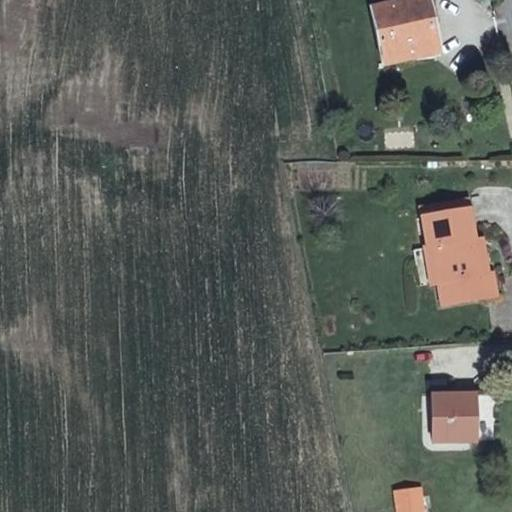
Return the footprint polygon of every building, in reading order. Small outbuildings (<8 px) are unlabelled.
[(425,0),(422,0),(372,10),(384,65),(437,53),(425,0)] [(433,248),(443,305),(496,295),(493,274),(480,276),(469,210),(422,218),(428,249),(433,248)] [(474,396),(433,396),(434,441),(474,441),(474,396)] [(400,499),(421,497),(420,487),(398,487),(400,499)] [(416,511),(422,511),(421,497),(400,499),(400,511),(416,511)]
